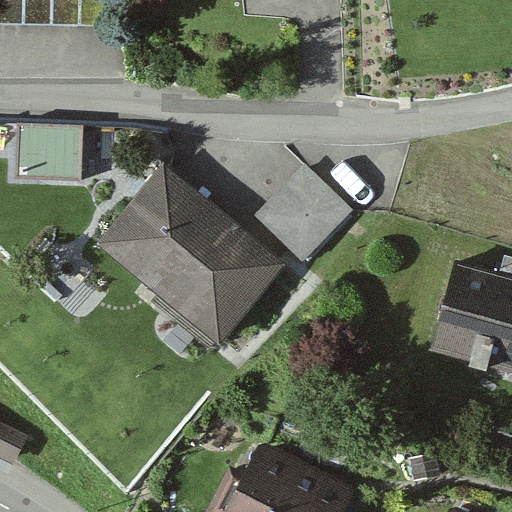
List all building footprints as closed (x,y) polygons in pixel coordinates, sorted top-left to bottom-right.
[(106,0),(0,0),(0,30),(106,33),(106,0)] [(273,270),(148,163),(77,247),(202,353),(273,270)] [(299,171),(246,228),(293,273),(347,216),(299,171)] [(511,287),(435,267),(409,363),(511,391),(511,287)] [(324,511),(336,490),(246,444),(211,511),(324,511)]
